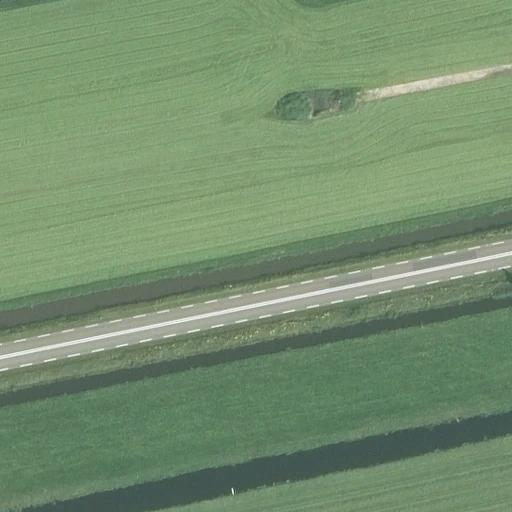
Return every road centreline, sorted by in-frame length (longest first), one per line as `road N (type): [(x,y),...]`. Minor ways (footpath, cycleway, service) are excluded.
road 1 (secondary): [(0,360),(511,253)]
road 2 (track): [(289,113),(511,71)]
